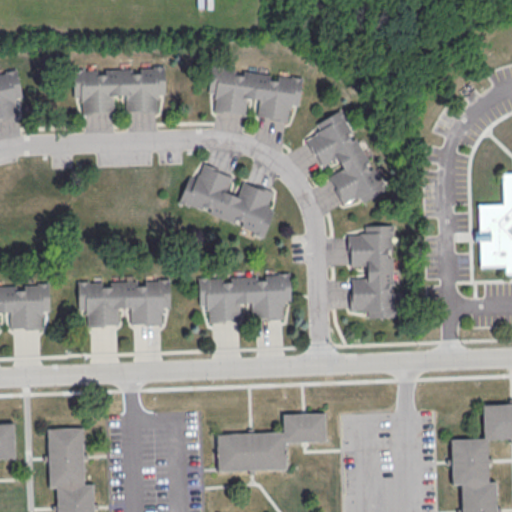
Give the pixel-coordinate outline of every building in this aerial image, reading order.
[(302,77),(210,65),(207,93),(216,94),(214,110),(244,114),(246,99),(258,101),(256,117),(286,121),(288,106),(298,107),(302,77)] [(72,68),(72,99),(81,99),(81,113),(114,112),(114,96),(124,96),(124,112),(156,112),(156,95),(165,95),(164,66),(72,68)] [(0,74),(0,118),(23,114),(16,71),(0,74)] [(327,175),(341,204),(357,195),(361,202),(384,190),(342,109),(313,123),(318,133),(306,139),(320,167),(334,160),(338,170),(327,175)] [(264,235),(273,210),(266,207),(272,190),(242,179),(237,194),(226,190),(232,174),(202,163),(196,179),(186,176),(176,203),(264,235)] [(392,224),(361,225),(361,235),(347,235),(348,267),(364,266),(364,277),(348,277),(349,309),(362,309),(362,317),(394,317),(392,224)] [(240,320),(239,304),(252,304),(252,319),(283,318),(283,301),(290,301),(289,274),(197,276),(197,307),(206,307),(207,321),(240,320)] [(76,280),(77,316),(86,316),(86,326),(119,326),(119,310),(129,310),(129,324),(162,324),(162,313),(170,313),(169,279),(76,280)] [(0,284),(0,314),(9,315),(9,329),(41,328),(40,314),(49,313),(49,283),(0,284)] [(480,406),(511,404),(511,441),(486,442),(487,483),(494,483),(495,511),(460,511),(460,487),(450,487),(448,442),(481,441),(480,406)] [(215,436),(216,473),(285,471),(284,444),(324,443),(323,415),(281,416),(282,434),(215,436)] [(0,425),(12,425),(13,461),(0,461),(0,425)] [(200,466),(200,425),(186,425),(186,466),(200,466)] [(55,511),(55,490),(47,490),(45,432),(81,431),(82,486),(92,485),(93,511),(55,511)]
